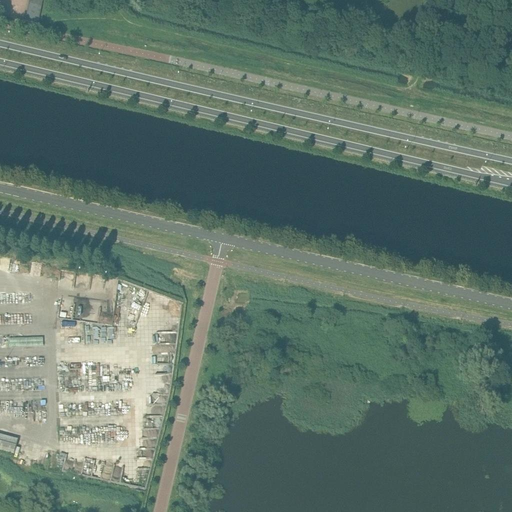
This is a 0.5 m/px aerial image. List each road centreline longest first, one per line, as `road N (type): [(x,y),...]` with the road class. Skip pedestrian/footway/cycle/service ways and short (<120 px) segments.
road 1 (secondary): [(0,61),(511,183)]
road 2 (secondary): [(511,160),(0,42)]
road 3 (unclassified): [(511,135),(0,22)]
road 4 (tertiary): [(511,305),(222,238)]
road 5 (residential): [(160,511),(222,238)]
road 6 (tertiary): [(222,238),(0,188)]
